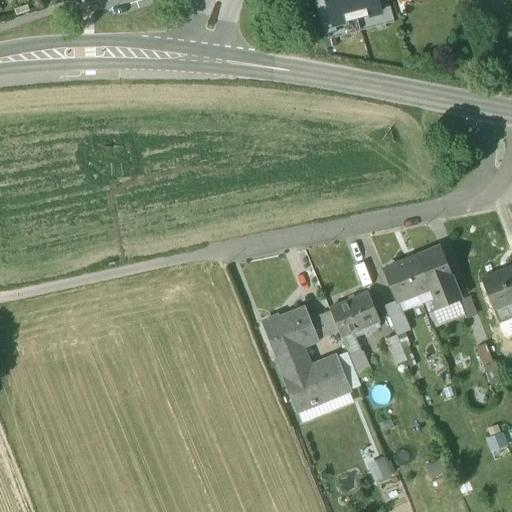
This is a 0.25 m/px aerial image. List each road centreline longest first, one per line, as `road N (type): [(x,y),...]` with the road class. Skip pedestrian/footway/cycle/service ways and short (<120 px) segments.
road 1 (tertiary): [(205,58),(511,117)]
road 2 (residential): [(225,258),(457,205),(485,191)]
road 3 (tertiary): [(0,63),(88,51),(205,58)]
